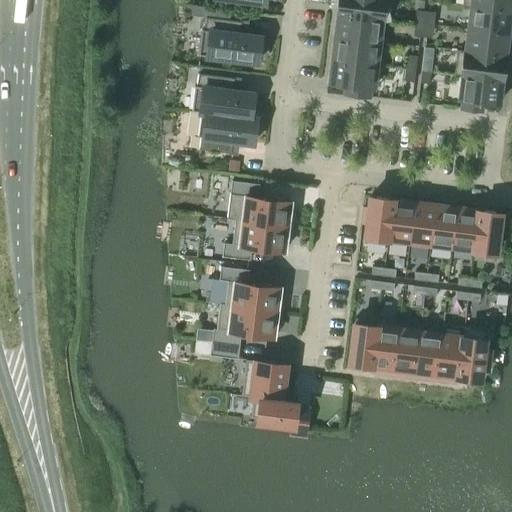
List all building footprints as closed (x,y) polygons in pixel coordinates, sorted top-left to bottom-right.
[(339,0),(338,13),(382,19),(384,0),(339,0)] [(463,0),(463,7),(471,8),(472,7),(510,12),(511,0),(463,0)] [(472,7),(471,8),(469,30),(507,34),(510,12),(472,7)] [(210,8),(209,17),(206,17),(204,30),(202,29),(198,55),(258,62),(261,37),(240,34),(241,22),(229,20),(230,11),(210,8)] [(424,24),(426,11),(416,10),(415,23),(424,24)] [(435,12),(426,11),(424,24),(433,25),(435,12)] [(338,13),(335,36),(379,41),(382,19),(338,13)] [(424,24),(415,23),(413,36),(422,37),(424,24)] [(433,25),(424,24),(422,37),(432,38),(433,25)] [(469,30),(466,51),(466,52),(505,57),(507,34),(469,30)] [(379,41),(335,36),(332,59),(376,64),(379,41)] [(466,52),(466,51),(457,50),(454,75),(463,76),(463,75),(502,80),(505,57),(466,52)] [(407,55),(405,68),(415,69),(417,56),(407,55)] [(422,57),(421,70),(431,71),(432,58),(422,57)] [(376,64),(332,59),(329,83),(345,84),(344,94),(369,97),(371,87),(373,88),(376,64)] [(415,69),(405,68),(404,81),(414,82),(415,69)] [(431,71),(421,70),(419,83),(429,84),(431,71)] [(251,118),(251,117),(254,93),(233,91),(234,78),(199,74),(197,86),(195,86),(191,111),(201,113),(201,112),(251,118)] [(463,75),(463,76),(460,99),(462,99),(461,109),(482,111),(483,102),(499,104),(502,80),(463,75)] [(201,112),(201,113),(198,137),(201,137),(199,149),(231,153),(233,141),(253,144),(257,118),(251,117),(251,118),(201,112)] [(229,160),(228,171),(239,172),(240,161),(229,160)] [(226,220),(235,221),(235,219),(291,226),(293,210),(289,210),(290,201),(258,197),(259,184),(231,181),(226,220)] [(369,206),(363,206),(361,223),(367,224),(365,239),(387,242),(392,198),(370,196),(369,206)] [(414,201),(392,198),(387,242),(408,245),(414,201)] [(414,201),(408,245),(430,247),(431,243),(435,204),(414,201)] [(430,247),(452,250),(452,245),(457,206),(435,204),(431,243),(430,247)] [(479,209),(457,206),(452,245),(473,248),(474,248),(479,209)] [(501,212),(479,209),(474,248),(473,248),(472,255),(495,258),(501,212)] [(235,219),(235,221),(232,244),(223,243),(222,256),(250,259),(252,247),(284,251),(285,242),(289,242),(291,226),(235,219)] [(224,305),(280,312),(282,296),(279,295),(280,286),(247,282),(249,270),(221,266),(219,279),(227,280),(225,304),(224,305)] [(384,267),(372,266),(371,273),(383,275),(384,267)] [(396,268),(384,267),(383,275),(395,276),(396,268)] [(427,272),(415,271),(414,279),(426,280),(427,272)] [(438,274),(427,272),(426,280),(437,282),(438,274)] [(470,278),(458,276),(457,284),(469,286),(470,278)] [(482,279),(470,278),(469,286),(481,287),(482,279)] [(382,281),(370,279),(369,287),(381,289),(382,281)] [(394,282),(382,281),(381,289),(393,290),(394,282)] [(425,286),(413,285),(412,293),(424,294),(425,286)] [(437,288),(425,286),(424,294),(436,296),(437,288)] [(468,292),(456,290),(455,298),(467,300),(468,292)] [(480,293),(468,292),(467,300),(479,301),(480,293)] [(279,328),(280,312),(224,305),(225,304),(220,303),(217,329),(213,328),(210,354),(238,358),(241,332),(274,336),(275,327),(279,328)] [(376,325),(371,364),(393,366),(399,323),(376,320),(376,325)] [(354,322),(350,361),(371,364),(376,325),(354,322)] [(399,323),(393,366),(415,369),(420,330),(421,330),(421,326),(399,323)] [(463,336),(458,375),(480,377),(481,367),(487,367),(489,350),(483,349),(486,329),(463,326),(462,336),(463,336)] [(441,333),(421,330),(420,330),(415,369),(436,372),(441,333)] [(462,336),(441,333),(436,372),(458,375),(463,336),(462,336)] [(241,395),(253,396),(253,395),(282,398),(286,364),(246,359),(241,395)] [(253,395),(253,396),(251,417),(293,422),(292,432),(291,432),(305,434),(308,409),(296,408),(297,400),(282,398),(253,395)]
